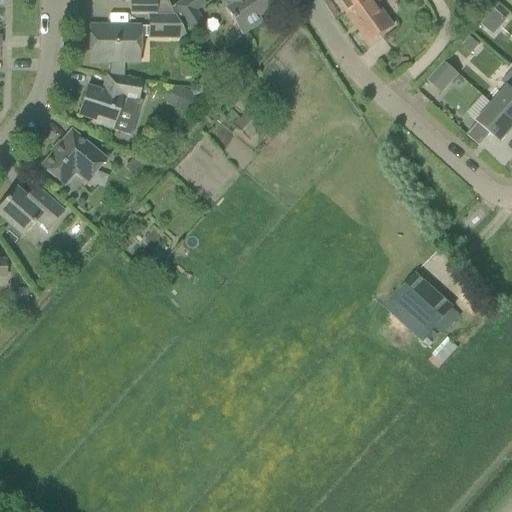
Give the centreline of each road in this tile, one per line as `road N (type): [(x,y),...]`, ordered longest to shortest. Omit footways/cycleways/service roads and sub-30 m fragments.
road 1 (residential): [(373,89),(483,188),(511,196)]
road 2 (residential): [(0,142),(39,91),(48,0)]
